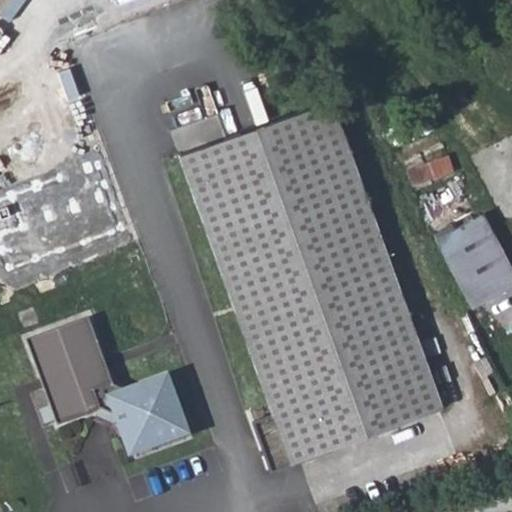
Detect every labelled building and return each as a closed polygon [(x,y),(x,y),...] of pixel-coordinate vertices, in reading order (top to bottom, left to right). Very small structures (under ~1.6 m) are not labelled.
[(335,97),(186,153),(283,411),(265,418),(282,464),(449,402),(335,97)] [(511,100),(484,113),(492,131),(511,122),(511,100)] [(435,121),(409,131),(428,182),(455,172),(435,121)] [(93,158),(0,191),(0,245),(9,269),(119,228),(93,158)] [(511,261),(491,223),(446,248),(482,316),(511,300),(511,261)] [(119,399),(95,334),(39,355),(69,434),(103,421),(104,424),(128,435),(131,434),(142,462),(191,444),(172,395),(138,408),(119,399)]
